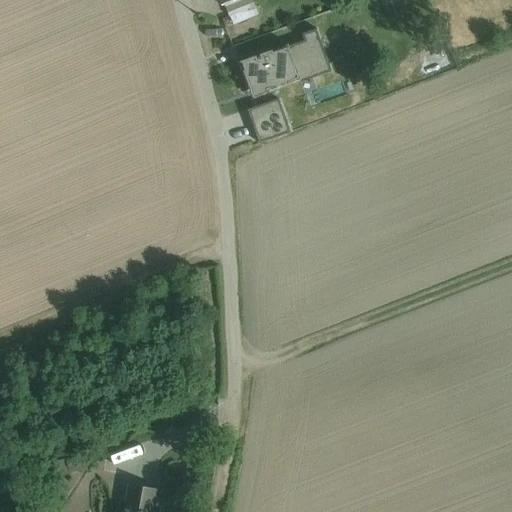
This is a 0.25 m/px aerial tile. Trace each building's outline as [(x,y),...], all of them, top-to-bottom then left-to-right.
[(252,0),(232,0),(224,3),(233,25),(259,15),(252,0)] [(245,70),(243,70),(253,99),(270,94),(269,90),(331,69),(317,29),(302,34),(305,41),(242,63),(245,70)] [(279,99),(268,102),(272,114),(253,121),(259,140),(258,140),(259,144),(290,132),(279,99)] [(272,114),(268,102),(248,110),(258,140),(259,140),(253,121),(272,114)] [(86,454),(65,459),(69,474),(89,468),(86,454)] [(152,511),(157,490),(130,485),(125,511),(152,511)]
